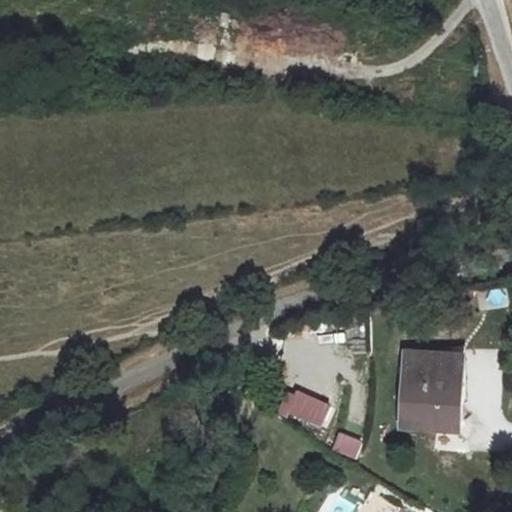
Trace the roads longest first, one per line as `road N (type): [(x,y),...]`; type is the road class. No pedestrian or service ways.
road 1 (unclassified): [(511,258),(384,278),(204,343),(0,441)]
road 2 (track): [(469,0),(425,53),(399,68),(287,62),(273,76),(271,108)]
